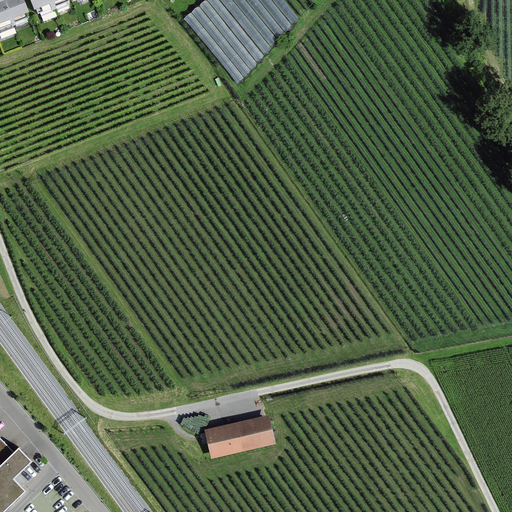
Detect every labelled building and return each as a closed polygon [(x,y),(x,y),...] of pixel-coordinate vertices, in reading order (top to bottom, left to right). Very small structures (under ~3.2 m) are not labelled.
[(0,0),(0,28),(11,24),(0,0)] [(28,18),(20,0),(0,0),(11,24),(28,18)] [(53,7),(49,0),(31,0),(36,13),(53,7)] [(275,417),(212,432),(219,459),(282,444),(275,417)] [(0,511),(2,511),(25,491),(12,478),(31,460),(18,446),(12,452),(0,439),(0,511)]
